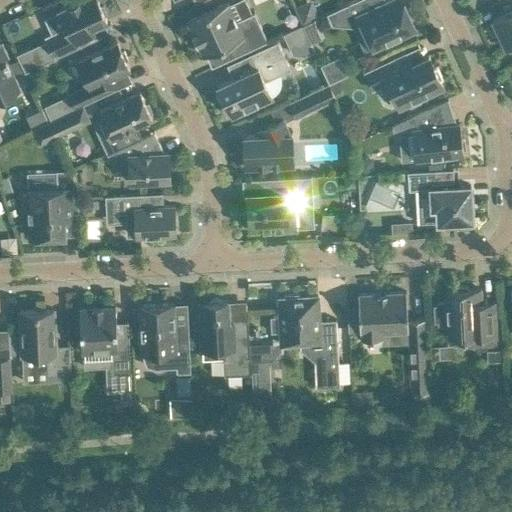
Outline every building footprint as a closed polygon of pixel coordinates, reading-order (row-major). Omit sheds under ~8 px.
[(47,39),(17,52),(26,71),(55,57),(99,37),(98,36),(92,39),(87,29),(108,19),(105,15),(108,12),(104,4),(100,4),(98,0),(77,0),(59,9),(66,25),(45,35),(47,39)] [(414,21),(416,19),(410,6),(407,6),(403,0),(353,0),(327,13),(332,24),(353,26),(361,22),(373,48),(384,43),(386,45),(399,39),(399,36),(417,28),(414,21)] [(192,32),(197,42),(198,42),(204,54),(227,43),(232,55),(231,55),(232,56),(268,40),(255,11),(236,19),(228,1),(188,20),(194,32),(192,32)] [(300,5),(297,6),(304,21),(319,14),(318,12),(300,5)] [(506,47),(511,44),(511,9),(492,18),(506,47)] [(301,27),(285,34),(289,43),(305,35),(307,34),(303,26),(301,27)] [(281,77),(279,73),(291,68),(278,39),(249,53),(255,67),(218,84),(220,88),(217,91),(221,100),(225,100),(232,115),(273,96),(272,94),(275,92),(278,89),(280,85),(281,81),(281,77)] [(75,107),(83,104),(115,88),(110,78),(130,68),(126,60),(128,57),(125,50),(121,49),(118,41),(78,60),(89,84),(69,93),(75,107)] [(9,56),(2,42),(0,43),(0,96),(20,87),(6,57),(9,56)] [(442,76),(437,65),(434,67),(429,54),(411,62),(406,51),(365,69),(374,89),(389,82),(400,106),(409,102),(410,105),(421,100),(420,97),(444,86),(440,78),(442,76)] [(321,63),(330,82),(347,73),(339,55),(321,63)] [(336,97),(330,82),(289,100),(296,115),(336,97)] [(109,138),(153,117),(151,113),(153,110),(149,102),(146,102),(140,90),(97,110),(109,138)] [(463,148),(466,147),(465,137),(462,137),(460,122),(444,123),(442,102),(449,98),(449,97),(392,123),(393,124),(395,123),(396,132),(394,132),(394,133),(413,131),(416,158),(446,154),(448,157),(458,156),(459,153),(464,152),(463,148)] [(83,104),(75,107),(48,120),(55,135),(90,119),(83,104)] [(242,150),(242,160),(246,161),(246,166),(294,164),(292,132),(290,132),(283,117),(260,128),(262,134),(244,134),(245,148),(242,150)] [(48,120),(33,127),(40,142),(55,135),(48,120)] [(102,159),(109,156),(113,165),(130,164),(130,181),(170,179),(169,151),(164,151),(154,130),(107,152),(100,156),(102,159)] [(432,192),(432,206),(438,205),(438,220),(455,219),(457,223),(467,223),(469,218),(473,218),(471,184),(459,185),(454,185),(453,167),(425,169),(408,170),(401,171),(401,177),(408,177),(409,188),(425,188),(431,187),(432,192)] [(56,169),(56,171),(57,187),(44,188),(44,183),(31,184),(31,188),(30,188),(28,188),(28,193),(23,193),(24,208),(29,208),(30,236),(36,236),(37,239),(51,238),(51,235),(66,235),(65,219),(79,218),(79,210),(78,197),(78,183),(71,168),(56,169)] [(357,172),(358,207),(391,206),(391,185),(375,186),(375,172),(357,172)] [(356,174),(345,175),(345,186),(357,185),(356,174)] [(313,207),(312,175),(262,177),(263,192),(247,193),(249,229),(297,227),(296,208),(313,207)] [(144,235),(146,238),(155,237),(156,234),(176,233),(175,204),(144,205),(143,193),(106,194),(107,217),(126,216),(127,220),(135,220),(136,235),(144,235)] [(92,196),(78,197),(79,210),(86,210),(92,203),(92,196)] [(412,220),(391,221),(392,232),(413,230),(412,220)] [(448,323),(449,336),(469,335),(470,344),(497,343),(495,300),(482,301),(481,287),(469,287),(467,285),(468,284),(467,283),(466,284),(462,284),(457,285),(457,284),(456,284),(456,285),(455,288),(446,288),(447,299),(437,300),(437,303),(433,303),(434,320),(438,320),(438,324),(448,323)] [(406,290),(358,293),(360,331),(362,331),(362,337),(382,336),(382,330),(408,328),(412,391),(418,391),(418,402),(415,402),(430,402),(426,317),(408,318),(406,290)] [(320,319),(318,295),(299,296),(299,292),(284,293),(284,297),(279,297),(280,315),(281,330),(281,343),(284,343),(300,342),(300,347),(315,360),(316,385),(340,384),(337,318),(335,318),(336,326),(320,327),(320,319)] [(228,299),(222,300),(218,297),(214,297),(210,300),(200,301),(202,347),(227,346),(228,356),(224,357),(225,374),(251,373),(249,320),(229,321),(228,299)] [(150,366),(156,367),(160,367),(191,365),(189,322),(175,322),(174,302),(140,304),(141,330),(138,333),(138,342),(142,345),(142,352),(144,352),(144,356),(146,362),(150,366)] [(93,306),(80,307),(82,350),(83,350),(94,350),(113,349),(114,371),(120,371),(122,402),(133,401),(131,370),(129,320),(117,321),(116,305),(103,306),(103,304),(93,305),(93,306)] [(54,308),(20,310),(22,353),(47,352),(48,374),(71,373),(70,344),(56,344),(54,308)] [(0,356),(0,390),(10,390),(11,390),(9,356),(0,356)] [(443,389),(431,390),(432,402),(443,401),(443,389)] [(193,396),(183,397),(184,415),(193,414),(193,396)] [(271,396),(253,397),(253,407),(272,406),(271,396)] [(64,410),(60,415),(60,420),(71,420),(71,409),(64,410)]
